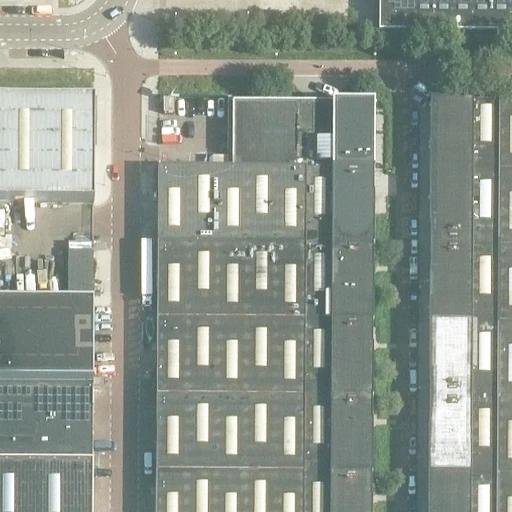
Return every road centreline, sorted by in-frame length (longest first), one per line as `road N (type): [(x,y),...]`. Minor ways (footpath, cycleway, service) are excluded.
road 1 (unclassified): [(124,511),(123,70)]
road 2 (unclassified): [(123,70),(402,71)]
